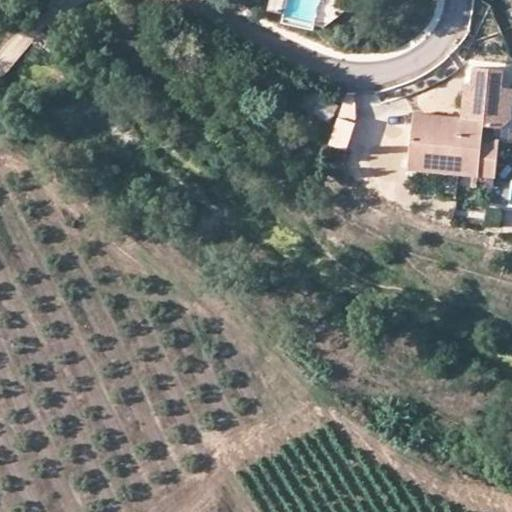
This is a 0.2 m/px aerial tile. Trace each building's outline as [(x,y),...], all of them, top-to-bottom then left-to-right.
[(413,107),(408,153),(458,158),(457,168),(495,172),(499,139),(499,136),(482,134),(483,121),(500,123),(510,114),(511,98),(511,83),(501,83),(503,65),(475,63),(473,80),(465,79),(462,112),(413,107)] [(338,105),(316,93),(308,106),(331,118),(338,105)] [(347,146),(355,115),(335,111),(328,141),(347,146)] [(505,140),(499,139),(495,172),(501,172),(505,140)] [(457,168),(458,158),(408,153),(407,162),(457,168)]
